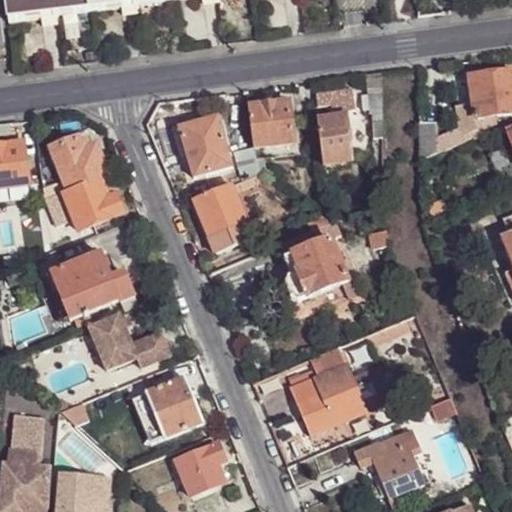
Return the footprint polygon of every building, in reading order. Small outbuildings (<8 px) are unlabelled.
[(87,15),(84,0),(2,0),(5,26),(87,15)] [(166,0),(84,0),(87,15),(167,3),(166,0)] [(476,78),(511,74),(511,69),(476,73),(476,78)] [(470,79),(473,106),(458,109),(461,134),(476,131),(475,121),(496,119),(511,116),(511,74),(476,78),(470,79)] [(351,90),(316,93),(316,102),(352,100),(351,90)] [(384,139),(383,91),(368,92),(371,115),(373,115),(375,140),(384,139)] [(289,103),(249,108),(255,149),(295,143),(289,103)] [(348,117),(319,121),(326,167),(353,163),(348,117)] [(180,129),(195,180),(233,168),(218,118),(180,129)] [(496,119),(475,121),(476,131),(486,130),(497,126),(496,119)] [(436,126),(420,126),(420,163),(466,145),(461,134),(437,145),(436,126)] [(101,181),(108,178),(95,148),(90,150),(83,153),(78,140),(52,151),(65,186),(69,194),(101,181)] [(0,147),(0,190),(29,187),(24,143),(0,147)] [(235,153),(242,182),(259,175),(257,159),(255,149),(235,153)] [(257,159),(259,175),(268,173),(266,158),(257,159)] [(242,182),(194,202),(217,255),(256,238),(237,195),(259,185),(274,194),(279,188),(259,175),(242,182)] [(109,201),(101,181),(69,194),(64,196),(67,203),(68,206),(74,223),(79,234),(124,215),(117,198),(109,201)] [(65,186),(45,194),(46,203),(64,196),(69,194),(65,186)] [(64,196),(46,203),(47,211),(67,203),(64,196)] [(58,230),(74,223),(68,206),(50,214),(58,230)] [(309,224),(313,232),(333,224),(323,217),(309,224)] [(511,219),(503,223),(510,237),(501,241),(511,268),(511,219)] [(313,232),(281,246),(286,261),(296,257),(332,242),(343,236),(336,223),(333,224),(313,232)] [(392,248),(388,233),(373,236),(376,251),(392,248)] [(349,283),(332,242),(296,257),(303,274),(299,275),(309,300),(315,298),(349,283)] [(122,302),(113,281),(105,260),(104,256),(52,277),(53,279),(70,322),(70,324),(75,322),(89,316),(120,303),(122,302)] [(303,274),(296,257),(286,261),(293,277),(299,275),(303,274)] [(105,260),(113,281),(118,279),(110,259),(105,260)] [(408,291),(399,271),(387,276),(396,295),(408,291)] [(294,301),(300,303),(309,300),(299,275),(293,277),(291,279),(288,287),(294,301)] [(118,279),(113,281),(122,302),(120,303),(125,314),(139,308),(127,276),(118,279)] [(70,322),(53,279),(44,283),(61,326),(70,322)] [(321,312),(315,298),(309,300),(300,303),(291,308),(286,310),(292,324),(321,312)] [(89,316),(75,322),(78,329),(92,323),(89,316)] [(119,316),(89,329),(107,373),(137,362),(141,371),(171,359),(161,335),(132,347),(125,330),(121,322),(119,316)] [(121,322),(125,330),(131,328),(127,319),(121,322)] [(293,392),(313,439),(368,415),(341,349),(312,361),(316,372),(292,384),(295,391),(293,392)] [(166,442),(205,426),(195,400),(186,381),(147,398),(166,442)] [(38,402),(44,409),(48,405),(41,398),(38,402)] [(453,401),(433,409),(439,423),(458,414),(453,401)] [(48,405),(44,409),(43,410),(51,419),(57,413),(48,405)] [(91,424),(84,407),(77,410),(61,415),(71,423),(78,429),(91,424)] [(426,488),(415,459),(424,455),(415,433),(382,448),(381,446),(358,456),(357,456),(364,472),(376,467),(390,501),(391,503),(393,502),(426,488)] [(192,499),(226,485),(219,466),(226,463),(220,447),(177,463),(192,499)] [(46,511),(50,472),(36,471),(37,457),(13,454),(11,468),(5,468),(0,511),(46,511)] [(36,471),(50,472),(51,458),(37,457),(36,471)] [(219,466),(226,485),(234,481),(226,463),(219,466)] [(63,478),(60,511),(108,511),(111,482),(63,478)]
